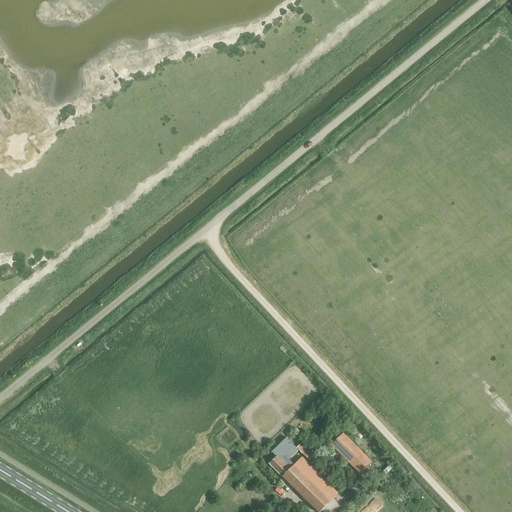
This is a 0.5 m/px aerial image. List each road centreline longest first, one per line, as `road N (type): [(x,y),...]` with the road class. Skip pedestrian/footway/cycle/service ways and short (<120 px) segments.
road 1 (unclassified): [(0,396),(485,0)]
road 2 (track): [(203,231),(460,511)]
